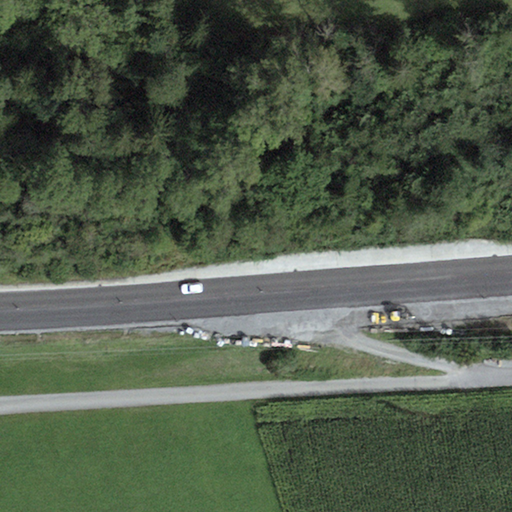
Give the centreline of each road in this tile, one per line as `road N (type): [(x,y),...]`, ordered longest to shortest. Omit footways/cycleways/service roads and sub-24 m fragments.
road 1 (primary): [(0,309),(511,276)]
road 2 (residential): [(511,377),(0,406)]
road 3 (track): [(280,321),(0,402)]
road 4 (track): [(279,292),(280,321),(511,379)]
road 5 (track): [(511,466),(334,400),(331,387)]
